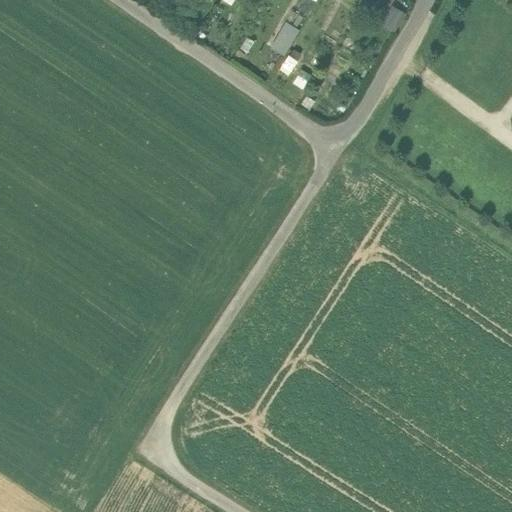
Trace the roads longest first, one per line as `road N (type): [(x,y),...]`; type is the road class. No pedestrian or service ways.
road 1 (track): [(343,144),(176,407),(176,449),(190,479),(241,511)]
road 2 (track): [(128,0),(343,144)]
